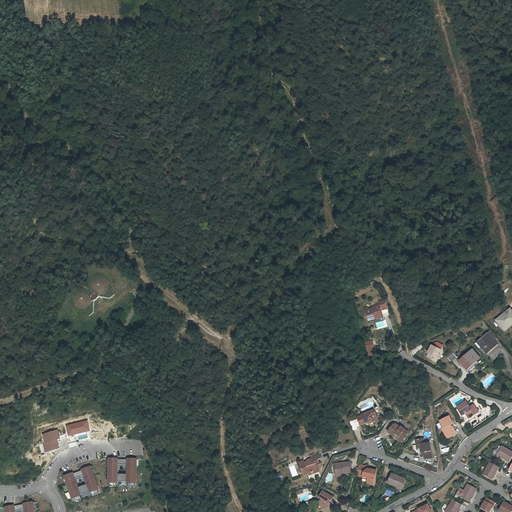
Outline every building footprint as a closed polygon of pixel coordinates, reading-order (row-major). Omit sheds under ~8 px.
[(95,290),(87,296),(91,301),(98,295),(95,290)] [(368,320),(376,317),(375,315),(383,313),(382,309),(381,308),(387,306),(385,299),(379,301),(380,303),(372,305),(372,307),(364,309),(367,318),(368,320)] [(511,313),(510,310),(503,316),(496,322),(504,332),(508,328),(506,326),(511,321),(511,313)] [(489,332),(486,335),(492,342),(495,339),(489,332)] [(486,335),(476,344),(486,355),(496,346),(492,342),(486,335)] [(372,341),(364,342),(365,349),(367,349),(368,349),(373,348),(372,341)] [(431,345),(430,345),(425,352),(426,353),(424,356),(433,362),(435,358),(434,358),(439,350),(431,345)] [(367,349),(365,349),(366,355),(374,356),(373,348),(368,349),(367,349)] [(471,351),(465,356),(473,365),(479,360),(471,351)] [(455,358),(450,352),(445,356),(450,362),(455,358)] [(473,365),(465,356),(458,361),(465,370),(471,365),(472,366),(473,365)] [(461,417),(465,415),(468,419),(479,413),(474,404),(469,407),(465,401),(455,408),(461,417)] [(362,424),(366,423),(369,421),(370,423),(370,424),(374,422),(373,419),(378,417),(375,410),(359,416),(362,424)] [(441,430),(446,440),(456,434),(452,425),(453,425),(449,416),(438,421),(442,429),(441,430)] [(87,420),(66,425),(68,436),(90,431),(87,420)] [(398,436),(398,437),(402,441),(409,432),(401,426),(400,427),(396,424),(394,424),(388,432),(393,436),(394,435),(395,436),(396,435),(398,436)] [(43,443),(45,452),(59,448),(57,439),(60,439),(58,429),(42,434),(44,442),(43,443)] [(424,453),(425,459),(432,458),(430,443),(425,444),(424,438),(416,440),(417,445),(420,445),(420,448),(421,453),(424,453)] [(511,458),(511,452),(502,446),(497,455),(509,463),(511,458)] [(303,474),(309,472),(308,471),(312,470),(313,472),(321,469),(318,461),(317,459),(320,458),(319,454),(311,457),(311,458),(307,459),(307,460),(304,462),(303,460),(298,461),(303,474)] [(119,458),(109,458),(109,484),(119,484),(119,458)] [(138,459),(127,459),(127,485),(138,485),(138,459)] [(491,462),(483,474),(492,479),(500,467),(491,462)] [(335,474),(341,474),(350,473),(349,463),(334,464),(334,467),(335,470),(335,474)] [(368,478),(368,480),(367,483),(373,485),(376,472),(368,470),(369,468),(369,467),(359,465),(358,468),(358,472),(357,475),(363,477),(368,478)] [(92,466),(82,470),(90,494),(101,491),(92,466)] [(74,473),(64,477),(73,501),(83,497),(74,473)] [(395,485),(402,488),(406,480),(392,474),(388,483),(395,486),(395,485)] [(472,499),(478,489),(468,484),(461,497),(465,499),(470,502),(472,499)] [(333,497),(330,495),(325,492),(323,491),(319,497),(322,499),(320,501),(322,508),(329,507),(330,504),(329,503),(333,497)] [(483,509),(486,511),(493,500),(484,495),(478,506),(483,509)] [(453,499),(445,511),(458,511),(461,507),(462,505),(453,499)] [(36,511),(35,502),(24,504),(25,511),(36,511)] [(499,510),(501,511),(511,511),(511,506),(504,502),(499,510)]
